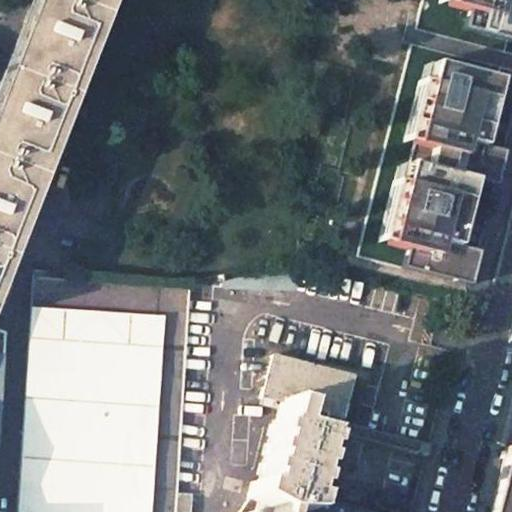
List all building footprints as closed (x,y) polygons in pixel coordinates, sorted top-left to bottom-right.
[(30,0),(0,79),(0,268),(105,0),(30,0)] [(460,29),(511,42),(511,0),(438,0),(437,4),(465,11),(460,29)] [(398,269),(468,286),(473,269),(477,253),(454,247),(471,180),(494,186),(498,169),(502,152),(480,147),(497,79),(431,63),(426,83),(416,81),(403,132),(413,135),(403,173),(393,171),(378,233),(406,240),(398,269)] [(270,291),(296,291),(297,263),(222,281),(223,290),(270,291)] [(93,309),(21,306),(12,511),(148,511),(156,332),(184,333),(186,289),(94,285),(93,309)] [(302,511),(303,511),(307,496),(301,495),(318,432),(315,431),(316,426),(318,417),(319,412),(341,417),(351,376),(269,355),(259,396),(279,402),(275,421),(272,420),(256,483),(250,482),(246,498),(237,511),(302,511)] [(318,417),(316,426),(425,455),(428,445),(318,417)] [(511,511),(511,449),(507,448),(489,511),(511,511)] [(410,511),(421,470),(378,460),(365,511),(410,511)] [(176,493),(174,511),(190,511),(191,493),(176,493)]
